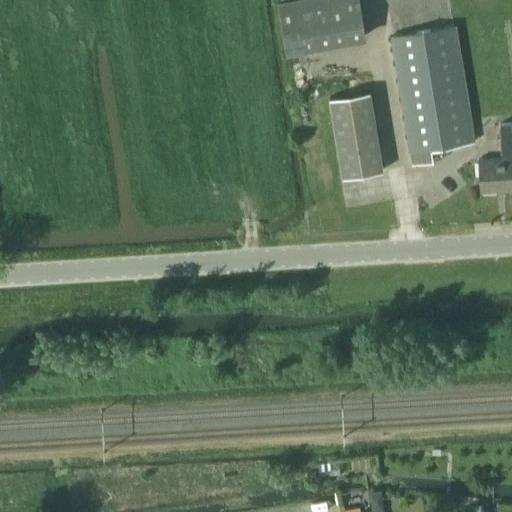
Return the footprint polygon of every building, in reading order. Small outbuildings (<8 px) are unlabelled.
[(359,0),(282,0),(277,1),(286,53),(366,38),(359,0)] [(454,24),(392,35),(411,152),(413,164),(433,161),(431,149),(473,142),(473,139),(479,138),(478,130),(472,131),(454,24)] [(383,170),(370,91),(330,98),(343,177),(383,170)] [(501,158),(478,160),(481,191),(511,189),(511,132),(511,123),(499,123),(501,158)] [(378,489),(369,491),(372,511),(378,511),(382,511),(378,489)]
